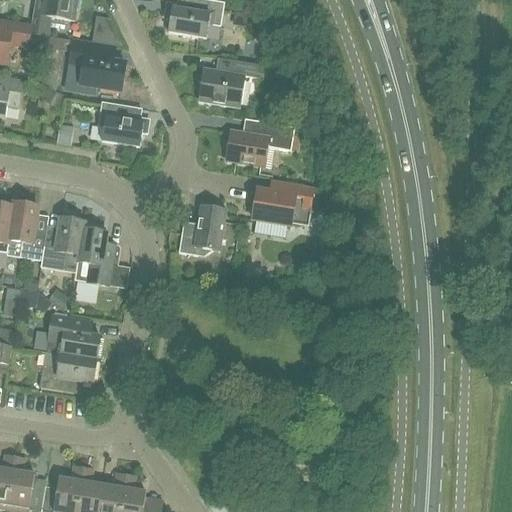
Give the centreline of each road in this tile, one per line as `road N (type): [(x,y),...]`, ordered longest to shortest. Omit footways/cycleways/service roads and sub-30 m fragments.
road 1 (primary): [(425,511),(428,275),(383,51)]
road 2 (residential): [(130,430),(129,387),(151,257),(138,209)]
road 3 (residential): [(181,170),(180,123),(121,0)]
road 4 (residential): [(138,209),(90,179),(0,165)]
road 5 (residential): [(130,430),(93,439),(0,425)]
